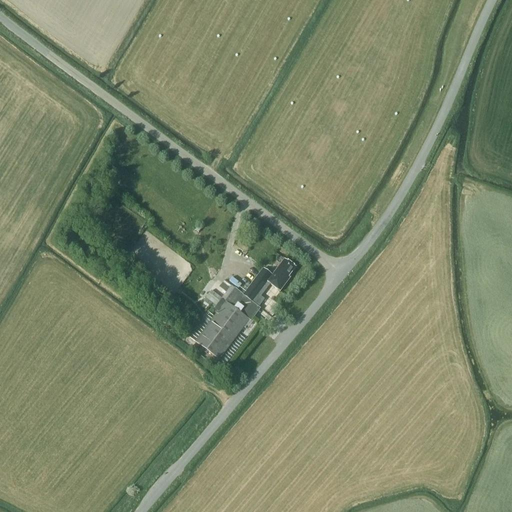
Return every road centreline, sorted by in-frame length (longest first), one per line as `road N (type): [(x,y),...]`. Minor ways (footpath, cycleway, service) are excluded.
road 1 (unclassified): [(343,273),(0,14)]
road 2 (tertiary): [(140,511),(343,273)]
road 3 (tertiary): [(343,273),(417,166),(492,0)]
